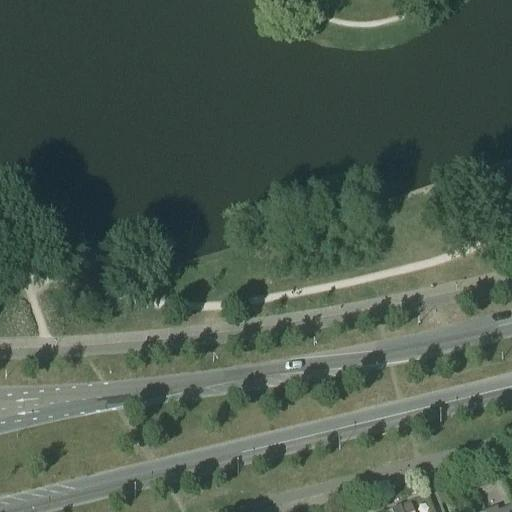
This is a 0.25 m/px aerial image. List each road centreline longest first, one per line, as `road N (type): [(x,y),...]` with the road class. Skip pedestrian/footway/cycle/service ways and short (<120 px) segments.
road 1 (tertiary): [(511,332),(409,356),(0,409)]
road 2 (tertiary): [(25,511),(511,393)]
